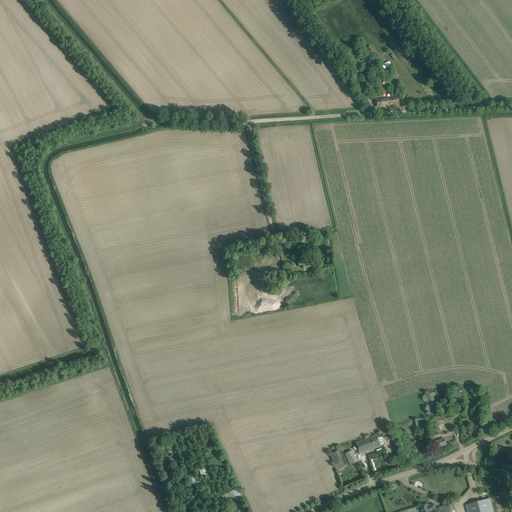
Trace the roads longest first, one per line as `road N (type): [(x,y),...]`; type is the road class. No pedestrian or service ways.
road 1 (track): [(248,124),(139,119),(34,0)]
road 2 (unclassified): [(511,109),(248,124)]
road 3 (unclassified): [(308,511),(511,428)]
road 4 (track): [(248,124),(287,289)]
